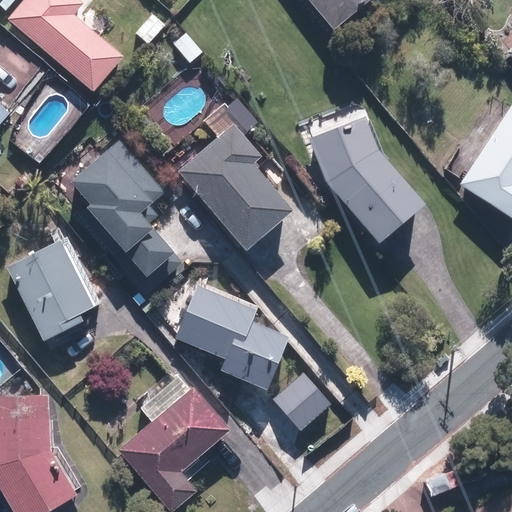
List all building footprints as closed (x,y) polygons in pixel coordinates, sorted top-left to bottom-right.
[(86,0),(25,0),(11,18),(99,87),(127,52),(77,12),(86,0)] [(319,0),(339,24),(368,0),(319,0)] [(164,26),(151,14),(130,35),(143,48),(164,26)] [(182,34),(168,47),(184,66),(199,54),(182,34)] [(0,124),(14,108),(0,96),(0,124)] [(511,104),(465,179),(511,207),(511,104)] [(370,114),(314,136),(331,178),(388,237),(432,195),(382,143),(370,114)] [(268,152),(238,119),(184,167),(254,245),(300,204),(260,159),(268,152)] [(177,249),(183,243),(149,206),(169,188),(122,138),(80,177),(98,196),(81,212),(152,290),(186,259),(177,249)] [(322,207),(311,195),(289,216),(299,228),(322,207)] [(105,298),(71,235),(14,265),(52,336),(92,315),(88,307),(105,298)] [(262,304),(201,280),(180,334),(231,353),(227,365),(275,384),(296,330),(258,315),(262,304)] [(205,483),(189,465),(237,423),(199,380),(124,447),(178,507),(205,483)] [(43,511),(85,487),(60,445),(57,387),(0,389),(0,468),(26,511),(43,511)] [(417,480),(424,499),(468,483),(461,464),(417,480)]
